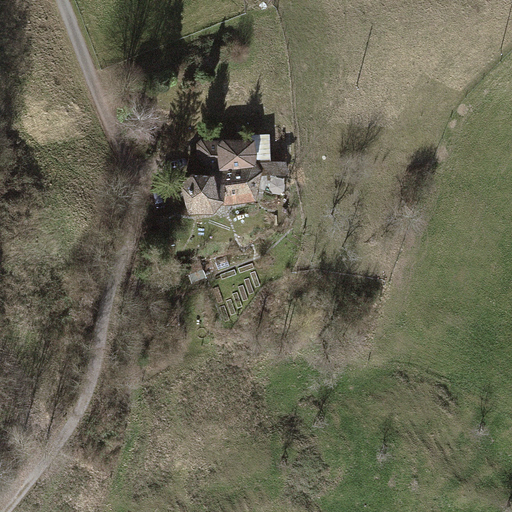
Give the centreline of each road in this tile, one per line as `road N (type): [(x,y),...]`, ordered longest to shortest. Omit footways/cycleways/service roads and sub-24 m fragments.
road 1 (track): [(138,172),(140,236),(111,295),(99,380),(9,511)]
road 2 (unclassified): [(62,0),(111,133),(138,172)]
